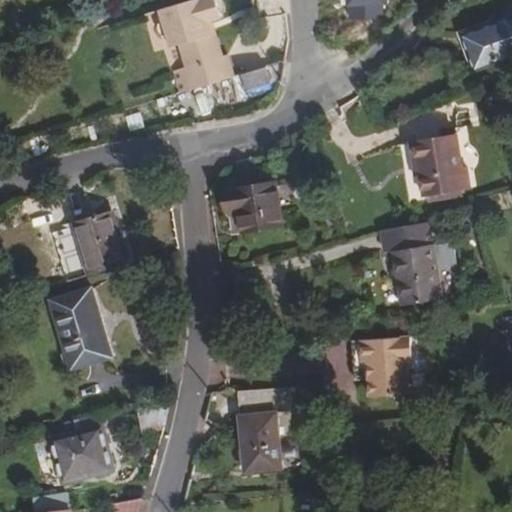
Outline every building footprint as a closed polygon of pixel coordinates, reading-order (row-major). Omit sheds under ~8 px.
[(201,0),(195,0),(161,10),(172,47),(180,44),(187,67),(175,71),(181,93),(233,78),(227,55),(222,57),(215,33),(211,35),(207,21),(211,20),(221,17),(216,0),(203,0),(201,1),(201,0)] [(389,0),(349,0),(350,19),(390,18),(389,0)] [(511,55),(511,17),(465,34),(476,69),(511,55)] [(266,67),(242,75),(247,90),(271,83),(266,67)] [(460,164),(454,133),(415,142),(418,160),(424,160),(431,196),(471,187),(467,162),(460,164)] [(32,154),(29,142),(14,147),(18,159),(32,154)] [(236,232),(285,223),(277,180),(227,189),(236,232)] [(128,263),(112,212),(75,224),(90,275),(128,263)] [(431,226),(383,233),(386,254),(397,253),(405,303),(443,296),(431,226)] [(117,358),(94,285),(51,299),(71,370),(117,358)] [(416,336),(365,339),(367,357),(372,360),(373,379),(374,395),(413,393),(411,357),(416,352),(416,336)] [(367,357),(365,339),(355,339),(358,380),(373,379),(372,360),(367,357)] [(311,383),(239,389),(248,470),(285,466),(278,411),(317,406),(311,383)] [(142,423),(170,417),(164,400),(138,406),(142,423)] [(117,469),(107,425),(59,436),(69,480),(117,469)] [(67,511),(65,496),(37,500),(38,511),(67,511)] [(118,500),(116,511),(141,511),(143,503),(118,500)]
